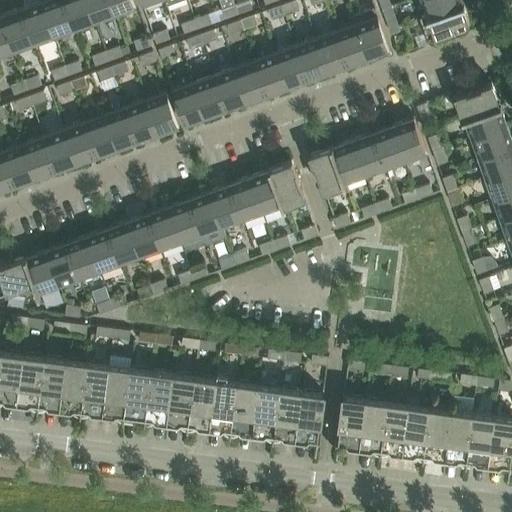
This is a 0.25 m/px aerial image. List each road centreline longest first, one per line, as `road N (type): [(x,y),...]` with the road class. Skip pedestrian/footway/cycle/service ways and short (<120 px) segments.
road 1 (residential): [(0,214),(511,26)]
road 2 (residential): [(0,437),(511,506)]
